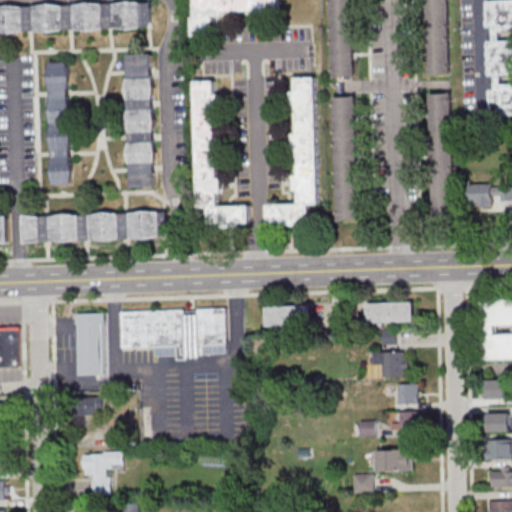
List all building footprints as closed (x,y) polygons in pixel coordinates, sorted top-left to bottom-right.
[(194,0),(195,35),(212,35),(212,13),(281,13),(280,0),(194,0)] [(356,76),(356,0),(334,0),(335,76),(356,76)] [(429,0),(431,74),(452,74),(451,0),(429,0)] [(511,0),(489,1),(490,27),(495,27),(495,41),(490,41),(492,76),(497,76),(497,89),(492,89),(493,115),(511,114),(511,0)] [(0,32),(155,29),(154,3),(0,6),(0,32)] [(483,299),(511,297),(511,324),(496,325),(497,334),(511,333),(511,357),(485,359),(483,299)] [(21,326),(0,326),(0,366),(22,366),(21,326)] [(400,383),(419,383),(419,401),(401,402),(400,383)] [(103,398),(75,398),(75,427),(89,427),(89,415),(103,415),(103,398)] [(400,420),(393,420),(393,429),(421,429),(421,411),(400,411),(400,420)] [(490,412),(510,412),(511,430),(490,430),(490,412)] [(511,438),(491,439),(491,459),(511,459),(511,438)] [(379,449),(414,448),(414,470),(379,471),(379,449)] [(84,451),(85,473),(95,473),(95,493),(112,493),(112,466),(125,466),(125,451),(84,451)] [(493,470),(511,470),(511,485),(493,486),(493,470)] [(355,473),(355,492),(375,492),(375,473),(355,473)] [(511,511),(511,501),(491,502),(490,511),(511,511)]
